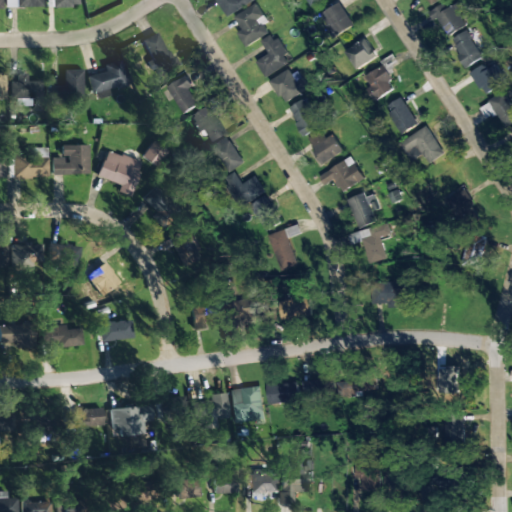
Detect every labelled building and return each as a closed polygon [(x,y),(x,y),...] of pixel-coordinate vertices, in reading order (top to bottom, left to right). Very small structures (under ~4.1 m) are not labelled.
[(3,0),(4,8),(41,7),(40,0),(3,0)] [(78,6),(78,0),(45,0),(46,8),(78,6)] [(257,0),(217,0),(226,17),(257,0)] [(466,26),(461,18),(466,16),(459,2),(446,8),(444,4),(432,10),(445,36),(466,26)] [(335,38),(354,25),(340,3),(320,15),(335,38)] [(234,16),(242,31),(237,33),(245,47),(269,34),(264,25),(267,23),(257,4),(234,16)] [(482,59),(468,31),(452,39),(466,67),(482,59)] [(174,68),(158,32),(139,40),(156,76),(174,68)] [(291,61),(273,34),(261,42),(269,54),(256,62),(267,78),(291,61)] [(377,57),(366,38),(346,51),(357,70),(377,57)] [(119,61),(103,65),(104,72),(86,76),(90,93),(95,92),(97,98),(108,96),(107,90),(125,86),(119,61)] [(365,76),(378,99),(393,90),(389,83),(393,80),(384,65),(365,76)] [(471,73),(484,95),(507,82),(496,65),(487,70),(484,65),(471,73)] [(303,93),(290,69),(271,80),(283,104),(303,93)] [(81,70),(62,70),(62,87),(50,87),(51,97),(82,97),(81,70)] [(9,82),(8,99),(14,99),(14,106),(30,106),(30,98),(37,99),(38,81),(25,81),(26,74),(15,74),(15,82),(9,82)] [(167,88),(183,114),(199,105),(189,89),(194,86),(186,75),(167,88)] [(511,122),(511,105),(502,91),(488,101),(505,127),(511,122)] [(417,126),(403,98),(386,106),(400,135),(417,126)] [(320,127),(305,100),(289,108),(304,136),(320,127)] [(192,116),(205,143),(224,134),(210,107),(192,116)] [(404,141),(416,158),(422,154),(429,164),(445,153),(426,126),(404,141)] [(327,138),(323,131),(309,140),(323,164),(344,152),(334,134),(327,138)] [(205,148),(211,159),(218,155),(227,173),(244,164),(229,136),(205,148)] [(141,158),(156,167),(166,150),(150,141),(141,158)] [(60,146),(60,158),(50,158),(50,175),(87,175),(87,145),(60,146)] [(11,154),(12,178),(47,177),(46,148),(24,148),(24,153),(11,154)] [(95,177),(118,185),(115,192),(129,197),(141,164),(105,150),(95,177)] [(335,180),(341,193),(365,181),(353,158),(323,174),(328,183),(335,180)] [(223,180),(240,208),(265,192),(255,176),(243,184),(235,172),(223,180)] [(160,223),(175,209),(153,186),(138,200),(160,223)] [(466,192),(446,199),(456,227),(476,220),(466,192)] [(367,199),(365,194),(349,199),(359,229),(377,223),(373,211),(378,209),(374,197),(367,199)] [(267,232),(282,222),(265,196),(250,206),(267,232)] [(370,263),(388,259),(383,240),(391,238),(388,225),(349,234),(352,245),(364,242),(370,263)] [(298,266),(287,230),(269,235),(280,272),(298,266)] [(179,265),(195,264),(192,233),(170,234),(172,256),(178,255),(179,265)] [(467,242),(485,244),(486,238),(468,235),(467,242)] [(45,261),(76,267),(79,248),(49,242),(45,261)] [(463,266),(480,270),(485,246),(468,243),(463,266)] [(9,269),(30,269),(30,259),(39,259),(39,244),(8,245),(9,269)] [(81,270),(98,297),(118,284),(104,262),(94,268),(92,263),(81,270)] [(405,282),(375,283),(376,304),(389,304),(389,308),(406,307),(405,282)] [(312,317),(311,297),(281,298),(281,318),(312,317)] [(237,300),(238,318),(263,317),(263,299),(237,300)] [(205,329),(205,322),(218,322),(217,304),(189,306),(191,330),(205,329)] [(98,322),(98,341),(131,340),(130,321),(98,322)] [(0,343),(16,343),(16,348),(32,348),(32,325),(0,325),(0,343)] [(40,343),(55,342),(56,347),(80,347),(79,329),(65,329),(65,327),(40,328),(40,343)] [(422,402),(462,403),(463,377),(451,377),(451,373),(432,372),(432,392),(423,392),(422,402)] [(303,382),(304,397),(333,394),(332,378),(303,382)] [(337,379),(338,396),(371,394),(370,378),(337,379)] [(268,403),(299,402),(298,382),(268,384),(268,403)] [(231,424),(265,420),(261,387),(228,391),(231,424)] [(214,429),(213,419),(226,418),(224,394),(207,394),(207,401),(192,402),(192,421),(197,421),(198,430),(214,429)] [(109,429),(117,428),(117,436),(139,435),(138,423),(150,422),(149,406),(108,408),(109,429)] [(76,410),(77,427),(101,426),(100,408),(76,410)] [(464,419),(446,418),(445,444),(463,445),(464,419)] [(381,491),(379,461),(357,463),(359,492),(381,491)] [(292,504),(291,492),(306,492),(306,465),(278,465),(279,504),(292,504)] [(440,490),(461,491),(462,469),(453,468),(453,472),(441,471),(440,490)] [(243,474),(244,492),(273,491),(273,473),(243,474)] [(232,476),(212,477),(212,494),(232,493),(232,476)] [(195,497),(192,479),(170,482),(172,500),(195,497)] [(97,508),(152,505),(151,485),(96,488),(97,508)] [(71,501),(70,494),(60,495),(62,511),(79,511),(78,500),(71,501)] [(0,511),(16,511),(16,498),(0,498),(0,511)] [(20,511),(46,511),(46,501),(20,502),(20,511)]
